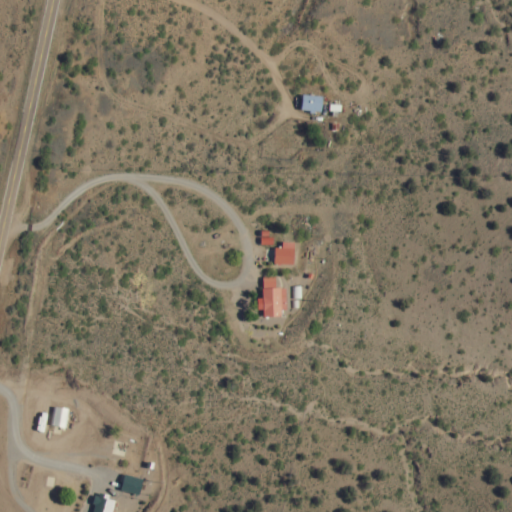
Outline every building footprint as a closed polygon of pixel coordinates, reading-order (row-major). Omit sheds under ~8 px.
[(298,111),(318,112),(319,96),(299,95),(298,111)] [(291,265),(291,242),(279,242),(279,248),(271,248),(271,265),(291,265)] [(260,317),(282,316),(281,288),(273,288),(272,278),(259,278),(260,298),(254,299),(254,310),(260,310),(260,317)] [(49,426),(64,427),(65,408),(50,407),(49,426)] [(117,491),(136,495),(139,479),(121,475),(117,491)] [(108,511),(112,502),(93,496),(88,511),(108,511)]
